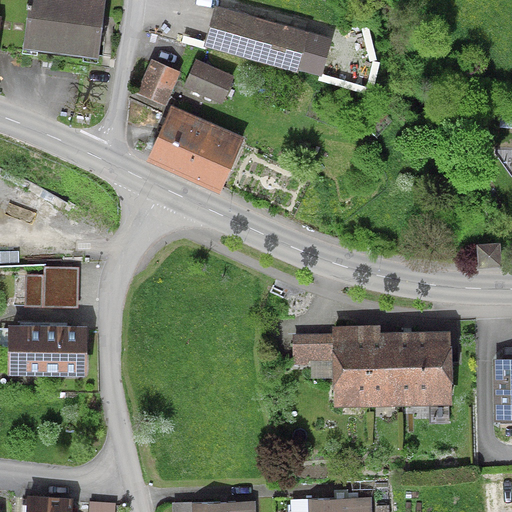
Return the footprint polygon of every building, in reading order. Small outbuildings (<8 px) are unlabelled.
[(23,49),(95,59),(102,0),(29,0),(28,6),(25,6),(25,10),(28,10),(23,49)] [(318,73),(326,44),(216,12),(207,45),(293,69),(294,66),(318,73)] [(194,65),(184,86),(220,102),(230,81),(194,65)] [(142,89),(163,98),(173,75),(152,66),(142,89)] [(166,117),(148,158),(219,189),(241,141),(170,110),(167,117),(166,117)] [(478,248),(479,266),(497,264),(496,247),(478,248)] [(78,273),(48,273),(48,307),(78,307),(78,273)] [(25,371),(81,372),(81,332),(26,331),(26,330),(10,330),(10,372),(25,372),(25,371)] [(449,396),(448,335),(400,336),(402,397),(449,396)] [(314,338),(296,336),(294,366),(312,367),(314,338)] [(331,337),(332,398),(402,397),(400,336),(355,337),(355,336),(331,337)] [(511,358),(503,359),(503,365),(497,365),(498,415),(511,414),(511,358)] [(68,511),(69,503),(27,500),(26,511),(68,511)] [(350,511),(350,500),(296,501),(296,511),(350,511)] [(234,511),(234,503),(195,505),(194,511),(234,511)]
